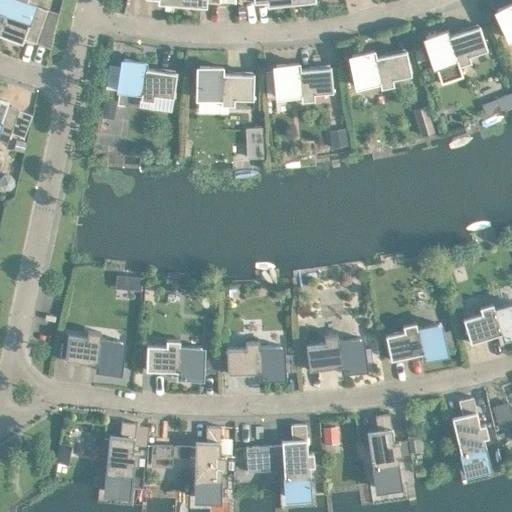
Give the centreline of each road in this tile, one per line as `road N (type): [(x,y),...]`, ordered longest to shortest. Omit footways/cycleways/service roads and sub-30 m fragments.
road 1 (residential): [(93,387),(306,392),(511,350)]
road 2 (residential): [(72,6),(138,18),(247,21),(371,0)]
road 3 (residential): [(4,330),(57,75)]
